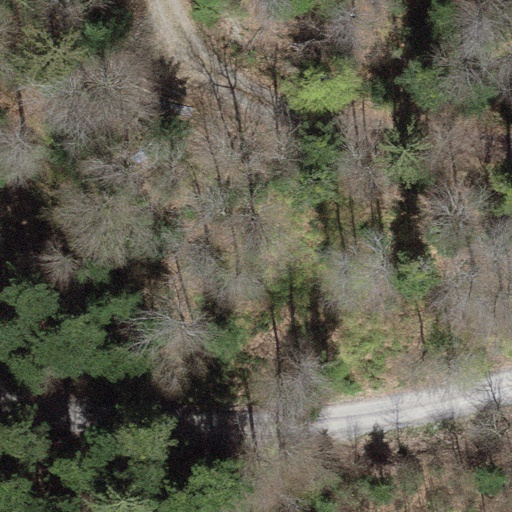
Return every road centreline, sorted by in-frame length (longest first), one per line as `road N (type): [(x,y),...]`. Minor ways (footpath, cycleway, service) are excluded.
road 1 (track): [(511,380),(348,419),(273,425),(178,422),(0,399)]
road 2 (track): [(167,0),(198,57),(240,90),(356,127),(511,146)]
